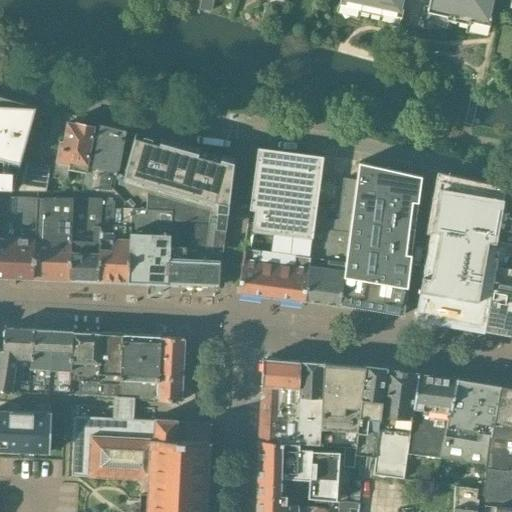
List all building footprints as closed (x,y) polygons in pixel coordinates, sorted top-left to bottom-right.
[(339,0),(338,3),(357,8),(357,11),(381,16),(378,27),(398,31),(401,31),(403,31),(405,31),(408,29),(412,27),(414,26),(417,25),(419,25),(422,25),(442,30),(445,19),(468,24),(469,21),(489,25),(494,0),(339,0)] [(511,26),(503,24),(495,57),(508,60),(511,44),(511,26)] [(0,187),(13,188),(36,104),(0,94),(0,187)] [(86,172),(87,167),(95,126),(94,126),(94,122),(82,119),(76,123),(67,121),(63,141),(59,141),(56,161),(52,177),(66,180),(68,169),(86,172)] [(125,129),(100,124),(92,168),(87,167),(86,172),(84,188),(87,188),(96,188),(112,189),(116,170),(117,170),(125,129)] [(167,282),(219,285),(220,259),(222,260),(234,159),(222,155),(221,157),(199,151),(200,149),(161,138),(160,140),(136,133),(123,177),(168,190),(166,196),(170,197),(166,212),(170,212),(167,282)] [(243,252),(238,290),(300,298),(317,205),(323,156),(257,147),(256,159),(247,228),(243,252)] [(26,161),(17,190),(46,191),(50,164),(26,161)] [(421,176),(358,162),(356,180),(335,303),(403,315),(421,176)] [(335,303),(356,180),(343,178),(338,220),(324,218),(326,206),(317,205),(300,298),(335,303)] [(439,179),(415,317),(416,317),(415,319),(483,335),(484,332),(484,329),(495,267),(504,268),(508,258),(511,258),(511,243),(496,240),(505,194),(441,179),(439,179)] [(0,275),(32,277),(35,197),(0,194),(0,275)] [(511,243),(511,195),(505,194),(496,240),(511,243)] [(44,196),(35,197),(32,277),(69,278),(71,196),(44,196)] [(97,280),(100,198),(71,196),(69,278),(97,280)] [(115,198),(100,198),(97,280),(127,280),(130,210),(130,208),(115,207),(115,198)] [(166,212),(149,210),(130,210),(127,280),(167,282),(170,212),(166,212)] [(484,332),(509,336),(509,333),(511,318),(511,258),(508,258),(504,268),(495,267),(484,329),(484,332)] [(30,367),(32,329),(3,328),(2,349),(0,349),(0,389),(12,391),(28,392),(30,367)] [(32,329),(28,392),(50,394),(51,368),(52,330),(32,329)] [(51,368),(50,394),(69,395),(70,369),(72,330),(52,330),(51,368)] [(70,369),(69,395),(97,396),(98,373),(100,332),(73,331),(73,330),(72,330),(70,369)] [(98,373),(97,396),(117,397),(122,333),(100,332),(98,373)] [(159,335),(122,333),(117,397),(156,399),(159,335)] [(184,336),(159,335),(156,399),(181,400),(184,336)] [(263,358),(260,435),(259,440),(296,443),(300,361),(263,358)] [(296,442),(296,443),(299,443),(319,445),(321,413),(322,388),(322,363),(300,361),(296,442)] [(321,413),(319,445),(346,446),(356,447),(357,433),(365,366),(323,363),(322,363),(322,388),(321,413)] [(356,447),(355,454),(358,454),(376,456),(388,369),(365,366),(357,433),(356,447)] [(373,474),(403,478),(406,453),(419,373),(388,369),(376,456),(374,467),(373,474)] [(456,378),(419,373),(406,453),(438,457),(439,456),(441,456),(459,378),(456,378)] [(500,385),(459,378),(441,456),(485,464),(489,439),(491,439),(500,385)] [(485,468),(486,468),(511,471),(511,386),(500,385),(491,439),(489,439),(485,464),(485,468)] [(0,448),(50,450),(52,410),(0,408),(0,448)] [(153,420),(74,415),(71,475),(147,479),(145,511),(206,511),(211,421),(177,419),(177,418),(153,416),(153,420)] [(340,451),(299,449),(299,443),(296,443),(259,440),(256,511),(285,511),(287,497),(298,497),(336,500),(340,451)] [(342,498),(353,499),(354,465),(343,465),(342,498)] [(511,511),(511,471),(486,468),(482,511),(511,511)] [(455,485),(452,511),(477,511),(477,510),(478,499),(476,498),(478,488),(455,485)] [(298,511),(299,505),(298,497),(287,497),(285,511),(298,511)] [(349,511),(350,508),(358,509),(360,503),(352,502),(338,501),(338,511),(349,511)]
